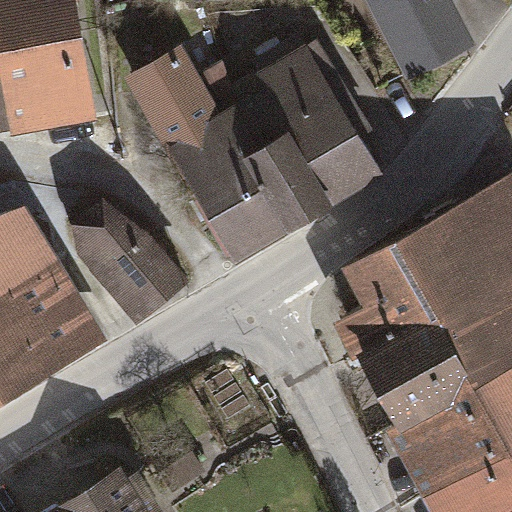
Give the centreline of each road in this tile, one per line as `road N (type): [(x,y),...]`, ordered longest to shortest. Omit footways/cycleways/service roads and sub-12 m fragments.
road 1 (tertiary): [(255,292),(389,203),(511,56)]
road 2 (residential): [(0,166),(108,176),(181,231),(245,298)]
road 3 (tertiary): [(0,445),(245,298)]
road 4 (residential): [(255,292),(372,511)]
